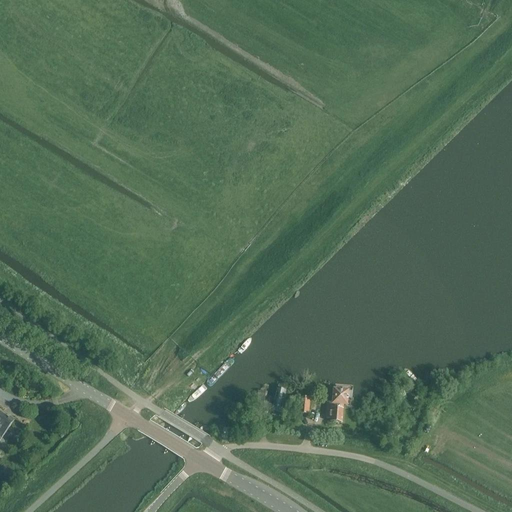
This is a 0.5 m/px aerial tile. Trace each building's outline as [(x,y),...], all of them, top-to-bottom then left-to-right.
[(285,391),(276,389),(272,411),(281,412),(285,391)] [(327,403),(326,419),(330,419),(329,423),(342,424),(343,410),(343,407),(347,407),(348,401),(347,400),(348,398),(349,391),(336,390),(333,389),(331,403),(327,403)] [(270,412),(272,398),(268,397),(269,392),(259,391),(258,400),(256,410),(270,412)] [(309,415),(310,399),(300,398),(299,414),(309,415)] [(13,422),(0,412),(0,435),(2,437),(0,440),(0,441),(16,419),(16,418),(13,422)]
